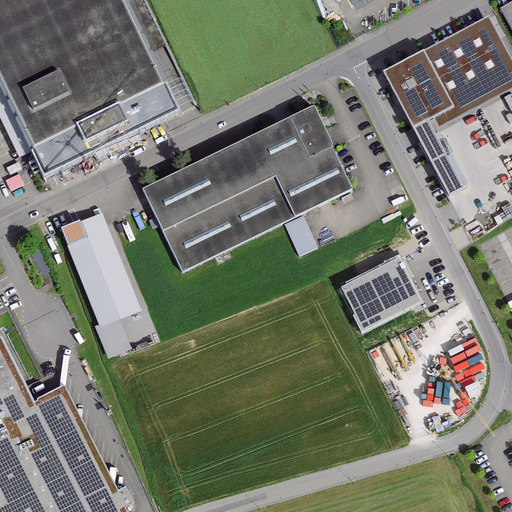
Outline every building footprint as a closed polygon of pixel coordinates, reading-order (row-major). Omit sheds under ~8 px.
[(0,0),(0,86),(44,177),(112,144),(176,113),(121,0),(0,0)] [(511,2),(499,10),(511,33),(511,2)] [(511,61),(488,17),(384,73),(414,128),(433,117),(439,128),(511,88),(511,61)] [(141,191),(155,220),(181,273),(283,225),(301,216),(352,191),(313,109),(141,191)] [(102,214),(61,231),(99,325),(100,328),(120,320),(142,311),(102,214)] [(301,216),(283,225),(299,257),(317,249),(301,216)] [(39,246),(31,249),(45,278),(52,275),(39,246)] [(399,259),(342,288),(364,331),(421,302),(399,259)] [(95,327),(108,359),(132,349),(120,320),(100,328),(99,325),(95,327)] [(126,511),(124,509),(125,508),(133,504),(125,488),(117,492),(115,489),(105,487),(107,473),(97,472),(99,457),(89,456),(91,441),(81,440),(83,425),(73,424),(75,409),(64,408),(67,393),(57,392),(55,393),(54,391),(35,400),(36,402),(34,403),(0,338),(0,337),(0,511),(126,511)]
